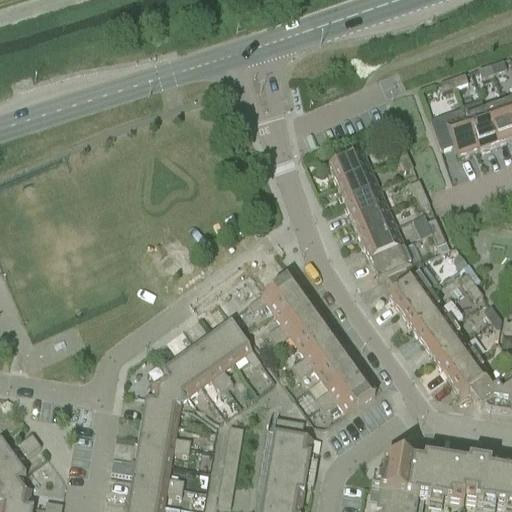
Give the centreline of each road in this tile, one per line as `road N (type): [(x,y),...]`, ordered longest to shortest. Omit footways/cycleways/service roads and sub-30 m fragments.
road 1 (residential): [(101,399),(109,362),(303,225)]
road 2 (secondary): [(0,131),(243,52)]
road 3 (residential): [(422,412),(316,262),(303,225)]
road 4 (residential): [(303,225),(243,52)]
road 5 (secondary): [(243,52),(399,0)]
road 6 (residential): [(329,511),(334,479),(346,464),(422,412)]
road 7 (residential): [(75,511),(97,481),(101,399)]
